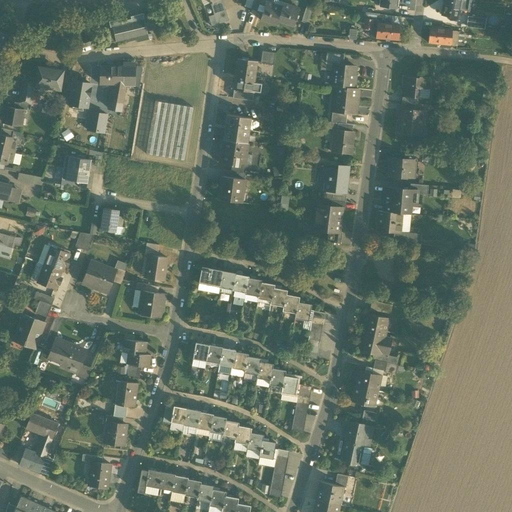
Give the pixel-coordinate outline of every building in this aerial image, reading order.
[(223,11),(219,0),(218,0),(211,4),(211,3),(210,3),(213,14),(223,11)] [(253,0),(246,0),(244,7),(251,9),(253,0)] [(250,9),(257,11),(260,0),(253,0),(251,9),(250,9)] [(396,9),(397,0),(380,0),(380,7),(396,9)] [(459,9),(460,0),(444,0),(441,15),(457,18),(459,9)] [(460,0),(459,9),(469,11),(470,0),(460,0)] [(278,22),(278,20),(282,7),(273,4),(266,2),(261,18),(277,23),(278,22)] [(283,4),(282,7),(278,20),(294,25),(300,9),(283,4)] [(302,22),(308,24),(313,8),(307,6),(302,22)] [(317,7),(314,10),(313,14),(318,17),(322,11),(317,7)] [(208,17),(211,26),(229,21),(226,10),(223,11),(213,14),(214,15),(208,17)] [(136,40),(137,42),(149,39),(147,31),(143,16),(143,13),(130,16),(131,19),(121,21),(121,18),(109,21),(110,27),(112,27),(116,42),(125,39),(126,42),(136,40)] [(143,16),(147,31),(156,29),(153,14),(143,16)] [(486,19),(468,17),(466,27),(484,29),(486,19)] [(372,30),(373,20),(367,19),(365,19),(364,29),(372,30)] [(376,38),(398,41),(400,25),(386,24),(386,21),(376,21),(373,20),(372,30),(371,38),(376,38)] [(444,26),(444,29),(430,28),(428,43),(451,45),(457,46),(458,33),(458,27),(456,27),(444,26)] [(112,27),(110,27),(106,28),(109,43),(116,42),(112,27)] [(349,29),(349,39),(356,40),(357,30),(349,29)] [(496,30),(489,29),(488,36),(495,37),(496,30)] [(78,41),(80,48),(90,45),(92,42),(91,38),(88,37),(78,41)] [(260,63),(274,65),(275,53),(262,51),(260,63)] [(334,64),(343,66),(344,54),(327,52),(326,54),(325,64),(334,64)] [(320,69),(322,70),(333,71),(334,64),(325,64),(326,54),(322,54),(320,69)] [(239,58),(237,74),(253,76),(256,61),(239,58)] [(110,109),(122,111),(126,84),(134,85),(134,64),(123,64),(123,67),(100,67),(100,85),(113,85),(109,109),(110,109)] [(331,86),(335,86),(353,89),(354,83),(355,83),(356,77),(355,77),(356,67),(343,66),(334,64),(333,71),(331,86)] [(36,86),(60,90),(63,72),(39,68),(36,86)] [(312,75),(305,73),(304,80),(310,82),(312,75)] [(251,92),(251,91),(253,82),(253,76),(237,74),(236,79),(235,84),(234,89),(248,91),(251,92)] [(402,97),(418,98),(419,88),(430,89),(431,78),(419,76),(419,78),(403,76),(401,97),(402,97)] [(87,108),(91,84),(73,81),(69,105),(73,105),(72,109),(83,111),(83,107),(87,108)] [(262,84),(253,82),(251,91),(260,92),(262,84)] [(33,92),(34,87),(22,85),(21,91),(33,93),(33,92)] [(358,89),(353,89),(335,86),(333,99),(357,102),(358,89)] [(419,88),(418,98),(429,99),(430,89),(419,88)] [(21,91),(20,97),(32,99),(33,93),(21,91)] [(254,94),(248,94),(234,92),(233,98),(247,100),(253,101),(254,94)] [(356,115),(357,102),(333,99),(332,112),(347,114),(356,115)] [(146,154),(185,161),(194,108),(155,101),(146,154)] [(27,111),(28,105),(19,103),(15,102),(14,108),(24,110),(27,111)] [(3,123),(21,126),(21,124),(23,113),(24,110),(14,108),(6,107),(3,123)] [(398,134),(409,135),(409,133),(420,133),(421,123),(424,123),(425,111),(417,110),(401,109),(400,109),(398,134)] [(107,115),(90,112),(87,130),(104,133),(107,115)] [(331,122),(346,124),(347,114),(332,112),(331,122)] [(227,115),(223,140),(248,143),(251,118),(227,115)] [(0,134),(12,137),(13,131),(1,129),(0,134)] [(67,130),(62,134),(66,141),(72,137),(67,130)] [(332,152),(351,155),(354,132),(352,132),(337,130),(334,130),(332,152)] [(12,140),(17,141),(20,141),(22,133),(13,131),(12,137),(12,140)] [(0,148),(14,152),(17,141),(12,140),(12,137),(0,134),(0,148)] [(246,154),(248,143),(223,140),(220,163),(232,165),(233,165),(233,161),(245,163),(246,154)] [(14,153),(14,152),(0,148),(0,163),(6,164),(6,162),(11,163),(14,153)] [(14,153),(11,163),(20,165),(22,155),(14,153)] [(415,162),(421,162),(422,155),(404,153),(404,159),(415,160),(415,162)] [(65,155),(63,167),(89,171),(91,159),(85,158),(85,156),(77,155),(76,157),(65,155)] [(401,179),(407,180),(407,179),(407,178),(410,178),(410,172),(414,172),(415,162),(415,160),(404,159),(389,158),(387,176),(400,177),(400,179),(401,179)] [(232,165),(231,171),(239,172),(243,173),(245,164),(245,163),(233,161),(233,165),(232,165)] [(323,191),(347,194),(350,167),(338,165),(338,169),(319,167),(318,182),(325,183),(324,190),(323,191)] [(61,179),(63,167),(56,166),(55,178),(61,179)] [(280,166),(272,167),(274,176),(281,175),(280,166)] [(87,183),(89,171),(63,167),(61,179),(67,180),(73,181),(87,183)] [(238,178),(239,172),(231,171),(223,170),(222,176),(238,178)] [(17,181),(34,184),(35,176),(20,173),(19,173),(17,181)] [(43,178),(35,176),(34,184),(42,186),(43,178)] [(218,200),(241,203),(244,179),(238,178),(222,176),(218,200)] [(281,182),(272,181),(271,190),(280,191),(281,182)] [(0,184),(0,198),(3,200),(8,201),(8,200),(11,188),(0,184)] [(417,194),(427,195),(428,185),(410,184),(410,190),(417,190),(417,194)] [(8,200),(17,203),(20,190),(11,188),(8,200)] [(387,206),(387,212),(403,213),(409,214),(410,204),(416,205),(417,194),(417,190),(410,190),(386,188),(385,205),(387,206)] [(461,190),(453,189),(452,197),(460,198),(461,190)] [(342,208),(344,209),(345,202),(346,195),(327,193),(326,200),(331,200),(331,206),(342,208)] [(289,197),(281,196),(279,210),(287,211),(289,197)] [(328,231),(339,232),(342,208),(331,206),(317,205),(314,229),(328,231)] [(37,209),(28,207),(25,216),(35,218),(37,209)] [(101,230),(115,232),(116,226),(122,227),(123,217),(118,216),(118,210),(104,208),(101,230)] [(401,232),(403,213),(387,212),(384,211),(377,211),(375,231),(394,233),(401,233),(401,232)] [(409,233),(411,214),(409,214),(403,213),(401,232),(409,233)] [(36,225),(33,234),(39,235),(44,232),(45,227),(36,225)] [(124,228),(122,227),(116,226),(115,232),(115,234),(122,235),(124,228)] [(339,243),(340,244),(342,232),(339,232),(328,231),(327,242),(339,243)] [(405,243),(415,244),(416,234),(409,233),(401,232),(401,233),(394,233),(393,242),(405,243)] [(75,247),(88,251),(94,235),(90,234),(87,234),(81,233),(75,247)] [(5,235),(2,245),(12,248),(15,238),(5,235)] [(454,238),(453,248),(463,249),(464,239),(454,238)] [(148,255),(157,257),(159,245),(146,243),(144,255),(148,256),(148,255)] [(0,255),(9,258),(12,248),(2,245),(0,244),(0,255)] [(37,263),(44,265),(50,247),(44,245),(37,263)] [(50,247),(44,265),(61,271),(62,272),(65,265),(67,266),(69,260),(67,259),(69,254),(63,252),(64,249),(57,247),(56,249),(50,247)] [(145,278),(164,281),(167,258),(157,257),(148,255),(148,256),(145,278)] [(115,267),(117,268),(125,271),(127,264),(117,260),(115,267)] [(44,265),(37,263),(36,262),(30,279),(37,282),(44,265)] [(82,283),(108,293),(113,281),(117,270),(103,265),(102,269),(89,264),(82,283)] [(58,277),(61,271),(44,265),(37,282),(54,288),(56,283),(59,284),(61,278),(58,277)] [(212,283),(220,285),(222,270),(209,268),(201,266),(198,283),(199,283),(206,284),(212,285),(212,283)] [(113,281),(121,284),(123,279),(125,271),(117,268),(117,270),(113,281)] [(225,286),(233,287),(235,274),(235,273),(222,270),(220,285),(219,287),(225,288),(225,286)] [(244,298),(245,293),(248,277),(248,276),(235,274),(233,287),(232,289),(232,290),(234,290),(233,296),(234,296),(244,298)] [(251,293),(258,294),(261,282),(261,280),(248,277),(245,293),(251,295),(251,293)] [(264,297),(271,299),(273,288),(274,284),(261,282),(258,294),(258,298),(260,299),(263,299),(264,297)] [(142,291),(158,293),(159,287),(142,284),(138,283),(137,291),(141,291),(142,291)] [(218,292),(219,287),(212,285),(206,284),(199,283),(198,289),(218,293),(218,292)] [(219,287),(218,292),(231,294),(232,290),(232,289),(233,287),(225,286),(225,288),(219,287)] [(276,303),(284,304),(285,294),(286,290),(273,288),(271,299),(270,304),(276,305),(276,303)] [(141,291),(137,291),(134,290),(132,307),(139,308),(142,291),(141,291)] [(39,300),(51,305),(54,298),(36,291),(33,298),(39,300)] [(138,314),(162,318),(166,294),(158,293),(142,291),(139,308),(138,314)] [(247,300),(257,302),(258,298),(258,294),(251,293),(251,295),(245,293),(244,298),(243,302),(246,302),(247,300)] [(288,310),(296,311),(297,302),(298,297),(285,294),(284,304),(283,306),(282,310),(288,312),(288,310)] [(244,298),(234,296),(233,303),(243,305),(243,302),(244,298)] [(263,299),(260,299),(259,305),(269,308),(270,304),(271,299),(264,297),(263,299)] [(47,317),(51,305),(39,300),(34,312),(47,317)] [(392,305),(384,303),(372,300),(370,309),(382,312),(391,314),(392,305)] [(311,304),(297,302),(296,311),(295,313),(294,318),(300,319),(301,317),(304,318),(308,318),(310,310),(311,304)] [(308,318),(304,318),(302,329),(309,330),(310,328),(311,323),(312,317),(313,311),(310,310),(308,318)] [(313,311),(312,317),(324,319),(325,313),(313,311)] [(367,313),(364,327),(385,331),(388,318),(367,313)] [(23,344),(35,348),(45,322),(22,314),(14,337),(24,341),(23,344)] [(384,337),(385,331),(364,327),(363,333),(361,333),(358,350),(373,353),(379,354),(380,352),(387,354),(390,339),(384,337)] [(309,334),(308,340),(320,342),(321,336),(322,330),(310,328),(309,330),(309,334)] [(76,372),(78,373),(81,364),(85,354),(83,351),(56,339),(51,352),(49,356),(62,361),(61,364),(70,368),(69,370),(76,372)] [(131,350),(130,353),(144,355),(144,354),(146,342),(124,339),(122,352),(123,352),(123,349),(131,350)] [(192,358),(193,358),(206,361),(209,345),(195,342),(192,358)] [(206,361),(219,363),(222,348),(222,347),(209,345),(206,361)] [(219,364),(232,366),(234,351),(235,350),(222,348),(219,363),(219,364)] [(39,359),(47,362),(49,356),(51,352),(43,349),(39,359)] [(232,366),(231,367),(244,370),(247,356),(247,354),(234,351),(232,366)] [(316,359),(317,353),(306,351),(305,355),(305,357),(316,359)] [(120,363),(126,364),(128,352),(123,352),(122,352),(121,352),(120,363)] [(303,363),(305,357),(305,355),(298,352),(296,360),(303,363)] [(382,355),(380,361),(397,364),(398,358),(386,356),(387,354),(380,352),(379,354),(382,355)] [(151,355),(144,354),(144,355),(130,353),(129,364),(141,366),(149,367),(149,366),(150,355),(151,356),(151,355)] [(257,374),(259,361),(260,358),(247,356),(244,370),(244,372),(245,372),(257,374)] [(384,371),(386,362),(380,361),(375,360),(373,368),(383,370),(384,371)] [(257,378),(270,380),(272,368),(273,364),(259,361),(257,374),(257,378)] [(397,365),(397,364),(386,362),(384,371),(396,373),(397,365)] [(75,375),(86,379),(90,370),(91,368),(81,364),(78,373),(76,372),(75,375)] [(127,375),(139,377),(141,366),(129,364),(127,375)] [(219,364),(218,367),(217,371),(230,374),(231,367),(232,366),(219,364)] [(244,372),(244,370),(231,367),(230,374),(243,376),(244,372)] [(198,377),(199,369),(191,368),(189,376),(198,377)] [(269,384),(282,387),(284,375),(285,370),(272,368),(270,380),(269,384)] [(357,380),(356,386),(377,391),(378,391),(379,385),(382,375),(372,373),(358,370),(355,379),(357,380)] [(257,374),(245,372),(243,378),(256,381),(257,374)] [(297,378),(284,375),(282,387),(281,392),(294,394),(297,378)] [(382,375),(379,385),(385,387),(388,376),(382,375)] [(268,387),(269,384),(270,380),(257,378),(255,385),(268,387)] [(127,406),(135,407),(135,406),(134,406),(137,384),(138,384),(138,383),(119,380),(119,381),(121,381),(118,404),(117,404),(116,404),(117,404),(127,406)] [(282,387),(269,384),(268,387),(268,388),(275,389),(274,392),(281,394),(281,392),(282,387)] [(299,384),(298,391),(310,393),(311,387),(299,384)] [(374,406),(377,391),(356,386),(352,402),(374,406)] [(281,392),(281,394),(280,399),(296,402),(297,396),(297,395),(294,394),(281,392)] [(239,398),(233,396),(231,403),(238,405),(239,398)] [(420,402),(413,399),(411,405),(418,408),(420,402)] [(115,404),(113,416),(123,417),(125,417),(127,406),(117,404),(116,404),(115,404)] [(263,405),(255,404),(254,412),(261,413),(263,405)] [(170,422),(173,407),(165,405),(162,422),(170,423),(171,423),(171,422),(170,422)] [(171,422),(184,424),(187,408),(174,406),(173,407),(170,422),(171,422)] [(196,433),(197,428),(200,412),(200,411),(187,408),(184,424),(182,431),(182,433),(187,434),(188,432),(196,433)] [(362,418),(375,421),(376,413),(364,410),(362,418)] [(203,427),(210,428),(213,415),(213,414),(200,412),(197,428),(203,429),(203,427)] [(44,435),(52,439),(58,424),(31,413),(25,428),(44,435)] [(123,423),(123,417),(113,416),(106,415),(106,422),(108,422),(108,421),(123,423)] [(216,431),(223,432),(225,420),(226,418),(213,415),(210,428),(210,431),(216,433),(216,431)] [(229,435),(236,437),(238,426),(238,422),(225,420),(223,432),(222,436),(228,437),(229,435)] [(107,443),(123,445),(124,436),(123,436),(124,428),(125,429),(126,424),(123,423),(108,421),(108,422),(106,434),(108,435),(107,443)] [(346,434),(354,435),(356,424),(343,421),(340,434),(346,435),(346,434)] [(169,429),(182,431),(184,424),(171,422),(171,423),(170,423),(169,429)] [(303,433),(304,426),(292,424),(291,430),(303,433)] [(341,460),(359,464),(363,447),(368,448),(372,427),(356,424),(354,435),(346,434),(346,435),(341,460)] [(241,441),(248,442),(250,432),(251,428),(238,426),(236,437),(235,442),(241,443),(241,441)] [(209,436),(210,431),(210,428),(203,427),(203,429),(197,428),(196,433),(209,436)] [(210,431),(209,436),(208,439),(221,442),(222,436),(223,432),(216,431),(216,433),(210,431)] [(253,448),(260,449),(262,440),(263,435),(250,432),(248,442),(247,448),(253,450),(253,448)] [(36,453),(46,456),(52,439),(44,435),(36,453)] [(275,442),(262,440),(260,449),(259,456),(265,457),(265,455),(273,457),(274,448),(275,442)] [(246,452),(247,448),(248,442),(241,441),(241,443),(235,442),(233,449),(246,452)] [(363,447),(359,464),(367,466),(371,448),(368,448),(363,447)] [(19,465),(40,472),(46,456),(36,453),(25,448),(19,465)] [(247,448),(246,452),(245,456),(258,459),(259,456),(260,449),(253,448),(253,450),(247,448)] [(276,455),(277,449),(274,448),(273,457),(265,455),(265,457),(259,456),(258,459),(258,464),(274,467),(274,466),(275,460),(276,455)] [(277,449),(276,455),(288,457),(289,451),(277,449)] [(92,461),(102,463),(102,457),(82,454),(82,461),(91,462),(92,461)] [(88,486),(107,488),(111,464),(102,463),(92,461),(91,462),(89,477),(92,478),(91,485),(88,485),(88,486)] [(146,486),(159,488),(162,472),(148,469),(148,471),(145,485),(146,486)] [(144,493),(146,486),(145,485),(148,471),(141,470),(137,492),(144,493)] [(159,488),(172,490),(175,475),(175,474),(162,472),(159,488)] [(343,487),(346,488),(348,476),(337,474),(335,485),(343,487)] [(171,491),(184,494),(187,479),(187,477),(175,475),(172,490),(171,491)] [(184,495),(197,498),(200,483),(200,481),(187,479),(184,494),(184,495)] [(320,491),(318,500),(339,505),(343,487),(335,485),(320,482),(318,491),(320,491)] [(197,500),(210,502),(212,489),(213,486),(200,483),(197,498),(197,500)] [(269,486),(262,484),(260,492),(268,493),(269,486)] [(157,496),(159,488),(146,486),(144,493),(157,496)] [(210,502),(209,505),(222,508),(225,496),(225,492),(212,489),(210,502)] [(280,497),(281,491),(270,489),(269,495),(280,497)] [(184,494),(171,491),(170,500),(183,503),(184,495),(184,494)] [(26,511),(32,501),(21,496),(16,507),(13,511),(26,511)] [(221,511),(235,511),(237,503),(238,498),(225,496),(222,508),(221,511)] [(338,511),(340,505),(339,505),(318,500),(316,500),(314,511),(315,511),(314,511),(338,511)] [(26,511),(39,511),(42,506),(32,501),(26,511)] [(5,511),(13,511),(16,507),(8,503),(5,511)] [(250,506),(237,503),(235,511),(249,511),(250,506)]
